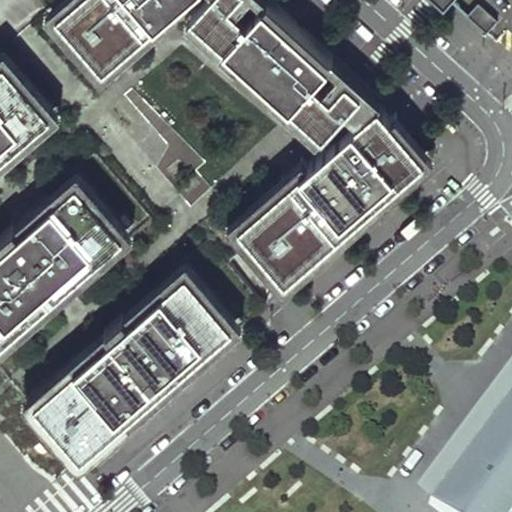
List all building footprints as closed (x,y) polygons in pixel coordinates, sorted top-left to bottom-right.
[(68,0),(56,11),(104,64),(176,0),(68,0)] [(227,0),(200,0),(191,11),(323,130),(359,89),(344,76),(329,93),(311,77),(327,60),(260,0),(245,18),(226,2),(227,0)] [(227,0),(226,2),(245,18),(260,0),(327,60),(311,77),(329,93),(344,76),(359,89),(345,106),(357,117),(380,97),(273,0),(227,0)] [(477,0),(474,0),(464,11),(484,29),(496,16),(477,0)] [(0,154),(51,110),(4,57),(0,60),(0,154)] [(395,110),(390,115),(377,100),(240,220),(287,273),(396,178),(424,154),(403,130),(410,124),(395,110)] [(124,231),(77,178),(57,195),(20,227),(3,243),(0,245),(0,341),(49,297),(55,303),(73,287),(68,281),(124,231)] [(0,234),(0,239),(3,243),(20,227),(15,221),(0,234)] [(235,319),(187,266),(166,285),(131,316),(113,332),(80,361),(39,398),(83,449),(160,384),(165,389),(174,382),(182,375),(177,369),(235,319)] [(108,326),(113,332),(131,316),(125,310),(108,326)] [(511,362),(414,493),(428,504),(511,391),(511,362)] [(511,511),(511,391),(428,504),(439,511),(511,511)]
